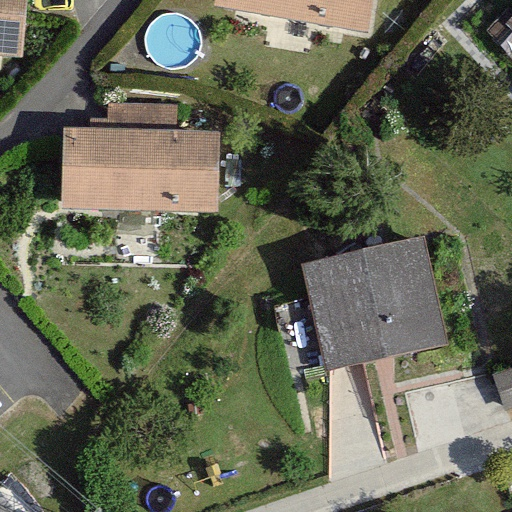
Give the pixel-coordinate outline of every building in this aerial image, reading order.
[(24,0),(0,0),(0,53),(21,55),(24,0)] [(370,0),(216,0),(216,7),(365,31),(370,0)] [(216,135),(64,135),(63,210),(216,211),(216,135)] [(422,241),(304,267),(327,371),(445,345),(422,241)] [(511,371),(496,377),(506,408),(511,406),(511,371)]
